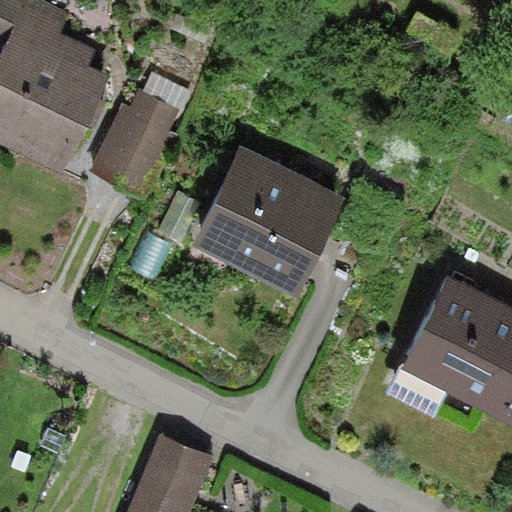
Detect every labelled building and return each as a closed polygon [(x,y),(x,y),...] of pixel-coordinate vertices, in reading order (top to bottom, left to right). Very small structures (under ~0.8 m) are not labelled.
[(68,13),(36,0),(15,0),(0,38),(0,152),(67,180),(106,84),(84,75),(94,51),(58,37),(68,13)] [(454,33),(413,16),(401,44),(442,61),(454,33)] [(175,120),(119,96),(84,178),(140,202),(175,120)] [(341,210),(232,155),(186,246),(295,301),(341,210)] [(511,319),(441,284),(393,381),(511,438),(511,319)] [(190,511),(209,464),(153,443),(126,511),(190,511)]
